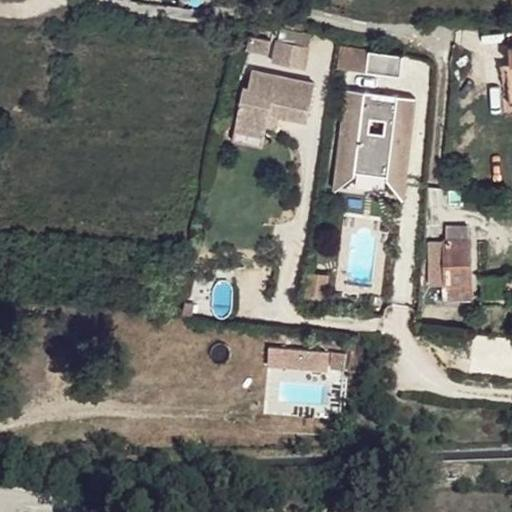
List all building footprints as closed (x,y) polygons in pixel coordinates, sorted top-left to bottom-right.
[(271,41),(249,36),(246,50),(268,55),(271,41)] [(278,40),(273,62),(306,69),(309,47),(278,40)] [(367,71),(369,51),(341,48),(338,67),(367,71)] [(403,55),(369,51),(367,71),(402,75),(403,55)] [(316,84),(252,71),(249,89),(244,88),(236,123),(267,130),(268,125),(270,113),(281,115),(308,121),(316,84)] [(355,175),(356,172),(356,166),(389,169),(388,175),(388,179),(404,200),(416,98),(348,89),(335,192),(355,175)] [(281,115),(270,113),(268,125),(278,128),(281,115)] [(267,130),(236,123),(235,131),(265,137),(267,130)] [(389,169),(356,166),(356,172),(388,175),(389,169)] [(445,227),(445,241),(467,240),(467,226),(445,227)] [(470,285),(467,240),(445,241),(445,242),(447,284),(442,283),(443,298),(462,298),(461,285),(470,285)] [(442,283),(447,284),(445,242),(430,242),(430,269),(430,283),(437,284),(442,283)] [(326,304),(329,275),(308,272),(306,301),(326,304)] [(461,285),(462,298),(471,297),(470,285),(461,285)] [(183,315),(193,316),(195,303),(185,302),(183,315)] [(266,369),(329,369),(329,349),(266,350),(266,369)]
